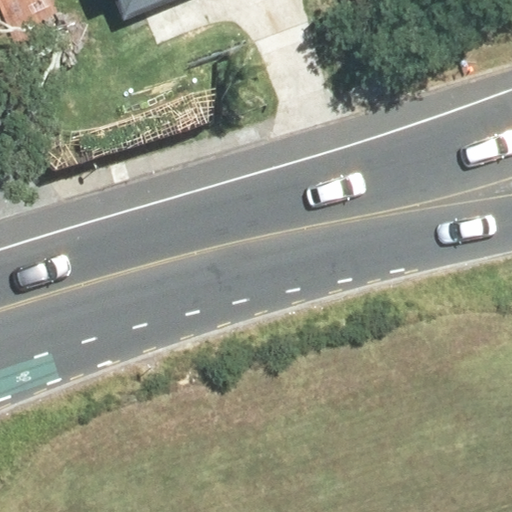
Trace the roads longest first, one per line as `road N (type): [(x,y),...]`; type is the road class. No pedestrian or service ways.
road 1 (secondary): [(0,319),(268,246)]
road 2 (secondary): [(268,246),(511,143)]
road 3 (secondary): [(511,209),(268,246)]
